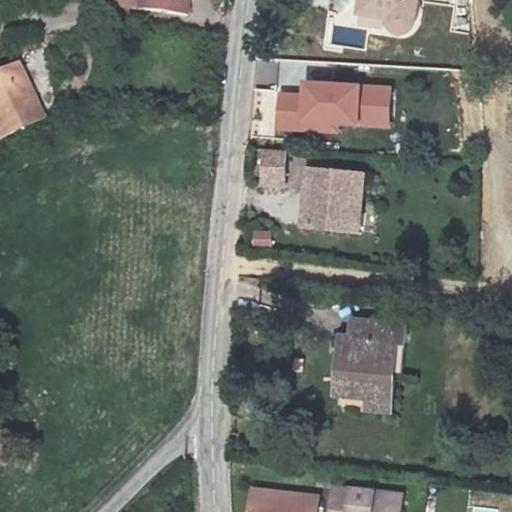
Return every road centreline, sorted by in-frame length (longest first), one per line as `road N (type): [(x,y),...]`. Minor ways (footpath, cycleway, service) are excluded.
road 1 (unclassified): [(246,0),(213,425)]
road 2 (unclassified): [(213,425),(182,437),(106,511)]
